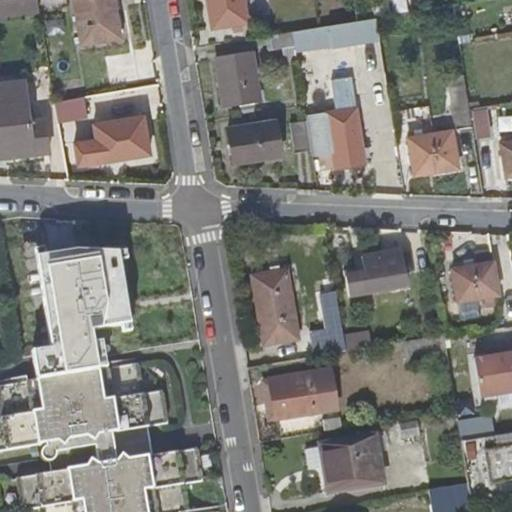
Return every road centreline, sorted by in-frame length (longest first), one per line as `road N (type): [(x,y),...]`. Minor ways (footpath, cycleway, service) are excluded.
road 1 (residential): [(198,206),(511,215)]
road 2 (residential): [(198,206),(249,511)]
road 3 (residential): [(198,206),(163,0)]
road 4 (residential): [(0,198),(198,206)]
